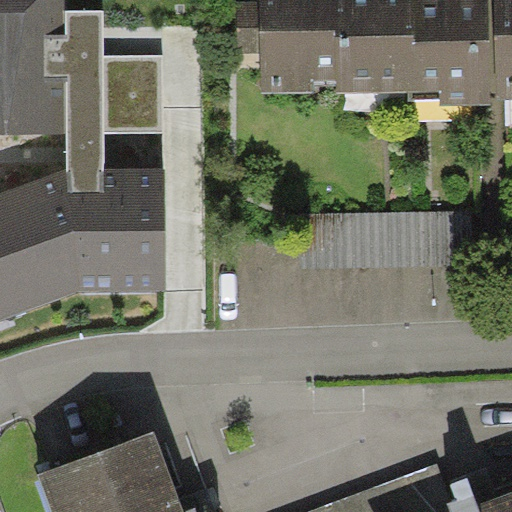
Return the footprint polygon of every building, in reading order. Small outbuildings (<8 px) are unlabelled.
[(67,0),(0,0),(0,134),(66,134),(104,134),(104,130),(103,55),(104,13),(67,13),(67,0)] [(238,52),(262,51),(261,0),(237,1),(238,52)] [(336,0),(261,0),(262,51),(262,93),(313,92),(313,81),(337,81),(336,0)] [(336,0),(337,81),(337,94),(414,93),(413,48),(416,47),(415,0),(336,0)] [(496,0),(415,0),(416,47),(413,48),(414,93),(442,92),(442,105),(498,104),(498,99),(496,0)] [(511,0),(496,0),(498,99),(511,99),(511,0)] [(103,55),(104,130),(163,130),(162,55),(103,55)] [(164,170),(104,168),(104,134),(66,134),(68,172),(0,195),(0,319),(80,293),(166,290),(164,170)] [(472,266),(471,211),(297,213),(298,268),(472,266)] [(184,511),(155,434),(38,477),(51,511),(184,511)] [(456,511),(439,463),(303,511),(456,511)] [(467,511),(511,511),(511,495),(470,511),(467,511)]
